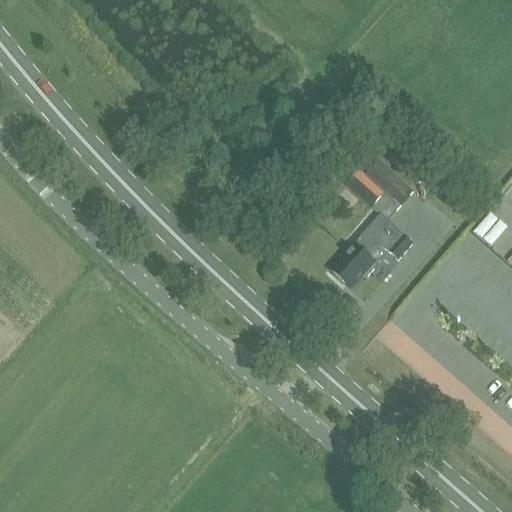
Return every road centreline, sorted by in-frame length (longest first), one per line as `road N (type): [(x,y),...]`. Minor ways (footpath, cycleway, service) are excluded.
road 1 (primary): [(479,511),(164,225),(0,41)]
road 2 (unclassified): [(402,511),(120,267),(0,142)]
